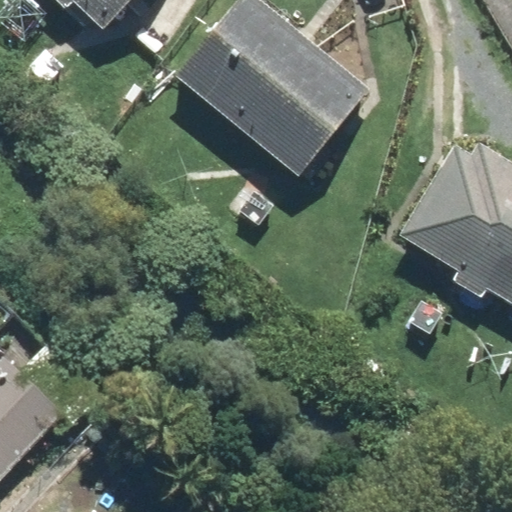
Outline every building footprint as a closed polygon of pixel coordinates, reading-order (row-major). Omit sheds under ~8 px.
[(132,0),(58,0),(97,37),(132,0)] [(364,95),(248,0),(239,0),(172,83),(293,182),(364,95)] [(156,64),(125,44),(90,96),(121,117),(156,64)] [(466,157),(448,146),(403,222),(414,229),(403,247),(511,313),(511,172),(472,148),(466,157)] [(70,429),(98,401),(45,351),(17,380),(0,364),(0,485),(62,421),(70,429)]
